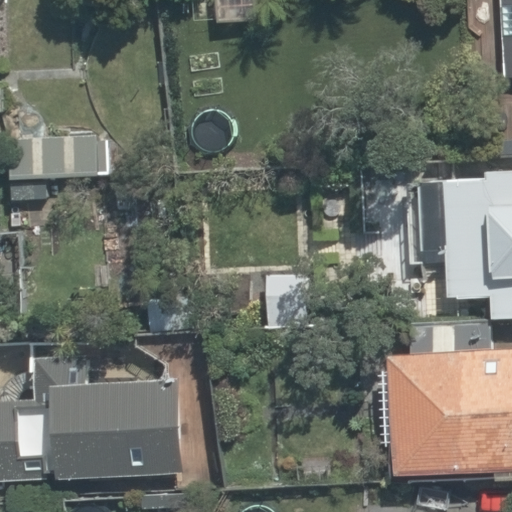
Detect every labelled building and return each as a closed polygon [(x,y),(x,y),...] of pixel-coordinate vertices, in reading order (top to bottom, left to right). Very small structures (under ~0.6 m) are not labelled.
[(511,0),(503,0),(507,82),(511,81),(511,0)] [(110,136),(4,133),(3,174),(109,177),(110,136)] [(496,303),(495,320),(511,320),(511,172),(450,172),(449,302),(496,303)] [(320,265),(219,268),(220,334),(322,331),(320,265)] [(511,350),(391,355),(396,477),(511,472),(511,350)] [(203,358),(61,360),(62,404),(0,405),(0,487),(204,484),(203,358)] [(451,511),(452,502),(374,495),(372,511),(451,511)]
